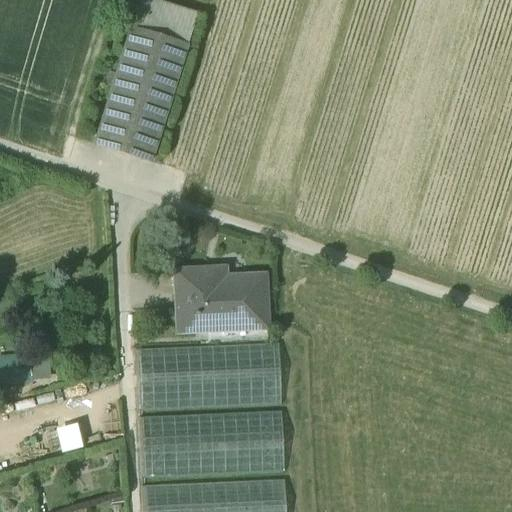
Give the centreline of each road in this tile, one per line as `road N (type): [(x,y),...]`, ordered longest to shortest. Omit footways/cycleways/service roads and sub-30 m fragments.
road 1 (track): [(292,245),(511,317)]
road 2 (track): [(110,0),(59,166)]
